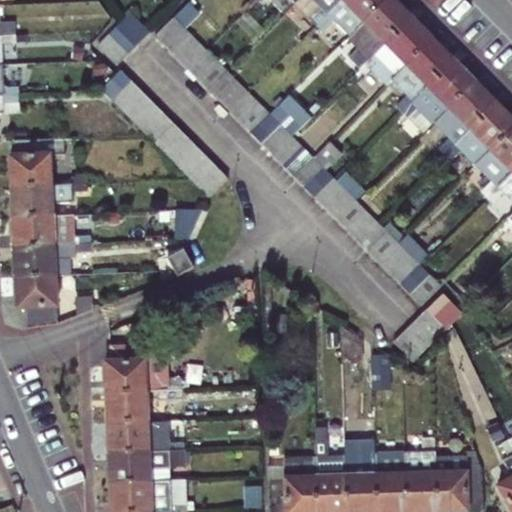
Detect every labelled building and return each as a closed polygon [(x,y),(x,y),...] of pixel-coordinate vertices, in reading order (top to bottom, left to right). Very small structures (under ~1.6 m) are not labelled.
[(353,0),(321,0),(332,10),(322,20),(327,25),(353,0)] [(358,36),(394,0),(353,0),(327,25),(333,31),(343,22),(358,36)] [(380,58),(421,17),(404,0),(394,0),(358,36),(374,52),(380,58)] [(150,41),(162,29),(144,13),(133,24),(150,41)] [(185,15),(166,34),(178,46),(197,27),(185,15)] [(400,78),(442,38),(421,17),(380,58),(369,68),(374,73),(385,63),(400,78)] [(139,53),(150,41),(133,24),(121,36),(139,53)] [(178,46),(188,57),(208,38),(197,27),(178,46)] [(6,29),(6,37),(22,36),(21,29),(6,29)] [(0,36),(0,67),(9,67),(8,45),(22,44),(22,36),(6,37),(0,36)] [(128,64),(139,53),(121,36),(111,47),(128,64)] [(208,38),(188,57),(199,67),(219,48),(208,38)] [(410,111),(463,59),(442,38),(400,78),(416,94),(405,105),(410,111)] [(199,67),(210,79),(230,60),(219,48),(199,67)] [(369,68),(380,58),(374,52),(363,62),(369,68)] [(443,121),(484,80),(463,59),(410,111),(415,116),(427,105),(443,121)] [(210,79),(221,89),(240,70),(230,60),(210,79)] [(0,67),(0,97),(25,96),(24,89),(10,90),(9,67),(0,67)] [(126,99),(144,81),(132,68),(113,87),(126,99)] [(221,89),(230,99),(250,80),(240,70),(221,89)] [(230,99),(242,111),(261,92),(250,80),(230,99)] [(453,153),(505,102),(484,80),(443,121),(458,136),(447,147),(453,153)] [(144,81),(126,99),(136,110),(155,92),(144,81)] [(155,92),(136,110),(146,120),(165,102),(155,92)] [(242,111),(252,121),(271,102),(261,92),(242,111)] [(301,94),(287,108),(307,129),(322,114),(301,94)] [(25,96),(0,97),(0,114),(10,114),(9,105),(25,104),(25,96)] [(165,102),(146,120),(157,131),(176,113),(165,102)] [(252,121),(263,132),(282,113),(271,102),(252,121)] [(485,164),(511,136),(511,109),(505,102),(453,153),(458,158),(469,147),(485,164)] [(307,129),(287,108),(282,113),(293,124),(303,134),(307,129)] [(322,114),(307,129),(329,150),(348,131),(327,110),(322,114)] [(176,113),(157,131),(167,141),(186,123),(176,113)] [(263,132),(274,143),(293,124),(282,113),(263,132)] [(167,141),(177,152),(196,133),(186,123),(167,141)] [(274,143),(284,153),(303,134),(293,124),(274,143)] [(196,133),(177,152),(189,163),(207,145),(196,133)] [(284,153),(295,165),(314,145),(303,134),(284,153)] [(511,179),(511,136),(485,164),(501,180),(490,190),(495,196),(511,179)] [(17,156),(19,187),(58,185),(56,139),(20,141),(21,156),(17,156)] [(189,163),(199,173),(218,155),(207,145),(189,163)] [(295,165),(306,175),(325,156),(314,145),(295,165)] [(218,155),(199,173),(210,184),(228,166),(218,155)] [(306,175),(316,186),(335,166),(325,156),(306,175)] [(228,166),(210,184),(220,195),(239,177),(228,166)] [(335,166),(316,186),(326,196),(346,177),(335,166)] [(79,184),(95,183),(94,176),(79,176),(79,184)] [(326,196),(336,207),(356,188),(346,177),(326,196)] [(511,179),(495,196),(500,201),(511,191),(511,192),(511,179)] [(58,185),(19,187),(20,218),(60,216),(59,205),(80,204),(79,191),(95,191),(95,183),(79,184),(58,185)] [(336,207),(348,218),(367,199),(356,188),(336,207)] [(348,218),(357,228),(376,209),(367,199),(348,218)] [(201,237),(201,207),(180,207),(179,236),(201,237)] [(357,228),(368,239),(387,220),(376,209),(357,228)] [(20,218),(22,248),(62,246),(60,216),(20,218)] [(387,220),(368,239),(379,249),(398,230),(387,220)] [(379,249),(389,260),(408,241),(398,230),(379,249)] [(82,246),(99,245),(98,237),(82,238),(82,246)] [(389,260),(400,271),(419,252),(408,241),(389,260)] [(62,246),(22,248),(23,278),(63,276),(78,276),(77,257),(83,257),(83,254),(99,253),(99,245),(82,246),(62,246)] [(465,270),(443,248),(434,257),(456,279),(465,270)] [(199,267),(189,251),(174,260),(184,276),(199,267)] [(400,271),(410,281),(430,262),(419,252),(400,271)] [(410,281),(422,293),(441,274),(430,262),(410,281)] [(422,293),(434,305),(453,286),(441,274),(422,293)] [(65,324),(63,276),(23,278),(25,310),(33,309),(34,330),(65,324)] [(86,306),(86,316),(101,310),(101,305),(86,306)] [(437,308),(427,319),(445,338),(456,328),(437,308)] [(427,319),(415,330),(434,349),(445,338),(427,319)] [(354,322),(355,359),(378,357),(377,338),(354,322)] [(434,349),(415,330),(404,340),(423,359),(434,349)] [(112,363),(114,395),(154,393),(174,392),(191,392),(190,384),(174,384),(173,368),(153,369),(152,345),(118,346),(119,363),(112,363)] [(384,355),(386,386),(402,385),(400,355),(384,355)] [(191,400),(191,392),(174,392),(174,400),(191,400)] [(114,395),(115,426),(155,424),(154,393),(114,395)] [(115,426),(116,454),(156,452),(155,424),(115,426)] [(419,451),(420,472),(421,511),(450,511),(448,436),(436,437),(437,450),(419,451)] [(457,436),(448,436),(450,511),(490,511),(496,511),(496,478),(492,462),(478,465),(477,448),(458,449),(457,436)] [(380,452),(358,453),(360,511),(390,511),(389,473),(388,452),(388,438),(380,438),(380,452)] [(281,477),(281,511),(328,511),(327,440),(320,440),(320,455),(297,456),(298,476),(281,477)] [(334,440),(327,440),(328,511),(360,511),(358,453),(335,454),(334,440)] [(176,444),(176,452),(193,451),(193,443),(176,444)] [(116,454),(117,485),(178,482),(178,459),(194,458),(193,451),(176,452),(156,452),(116,454)] [(421,511),(420,472),(389,473),(390,511),(421,511)] [(117,485),(118,511),(177,511),(195,511),(195,506),(179,506),(178,482),(117,485)]
